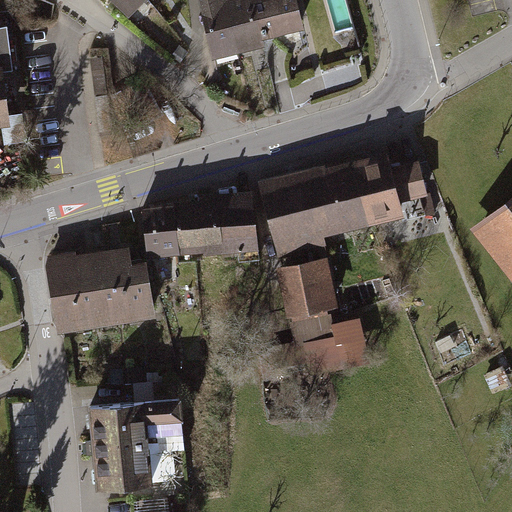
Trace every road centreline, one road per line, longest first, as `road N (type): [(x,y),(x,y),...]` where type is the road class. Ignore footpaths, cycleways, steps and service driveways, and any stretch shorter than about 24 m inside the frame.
road 1 (tertiary): [(233,155),(22,218)]
road 2 (residential): [(82,0),(215,115),(233,155)]
road 3 (tertiary): [(233,155),(373,112),(409,78)]
road 4 (residential): [(22,218),(54,373)]
road 5 (residential): [(54,373),(67,511)]
